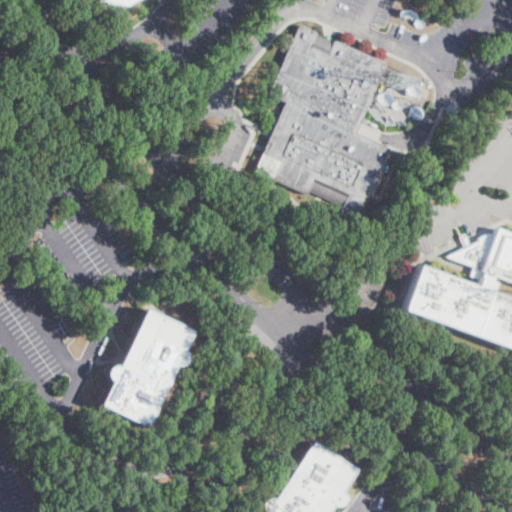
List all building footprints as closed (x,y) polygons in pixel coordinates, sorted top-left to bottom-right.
[(327,40),(331,42),(332,41),(334,41),(382,62),(383,64),(383,66),(373,89),(362,115),(359,121),(355,130),(354,132),(356,133),(373,141),(386,146),(387,148),(387,150),(381,164),(384,165),(387,167),(386,170),(385,172),(384,171),(381,170),(379,169),(357,218),(355,219),(354,219),(339,212),(339,210),(341,205),(322,197),(317,194),(307,190),(306,192),(304,194),(303,194),(255,172),(253,170),(268,137),(269,134),(273,124),(283,102),(268,95),(267,94),(267,92),(297,25),(299,25),(300,25),(313,31),(315,33),(314,34),(322,38),(327,40)] [(403,75),(390,70),(385,83),(398,88),(403,75)] [(495,228),(511,233),(511,282),(492,275),(490,282),(492,282),(489,291),(511,299),(511,349),(401,309),(417,265),(432,270),(474,286),(477,279),(469,276),(471,266),(446,258),(446,255),(477,241),(476,238),(488,233),(491,235),(495,227),(495,228)] [(181,364),(180,365),(179,365),(178,365),(177,365),(175,365),(174,365),(173,364),(143,427),(97,405),(108,381),(107,381),(106,380),(105,379),(105,378),(104,376),(104,375),(104,374),(104,373),(104,371),(104,370),(105,369),(106,368),(107,367),(108,367),(109,366),(110,366),(112,366),(113,366),(114,366),(115,367),(143,309),(189,331),(180,350),(181,350),(182,351),(183,352),(184,353),(184,354),(185,355),(185,357),(185,358),(185,359),(184,360),(184,361),(183,362),(182,363),(181,364)] [(341,498),(341,500),(341,501),(340,502),(340,503),(339,504),(338,505),(337,505),(335,506),(334,506),(333,506),(332,506),(331,506),(329,505),(328,505),(324,511),(261,511),(260,511),(260,510),(259,509),(259,508),(258,506),(258,505),(259,504),(259,502),(260,501),(261,500),(262,499),(263,499),(264,498),(265,498),(266,498),(268,498),(269,498),(270,498),(271,499),(308,441),(351,469),(337,491),(338,492),(339,493),(340,494),(341,495),(341,496),(341,497),(341,498)] [(457,496),(468,487),(454,468),(443,477),(457,496)]
